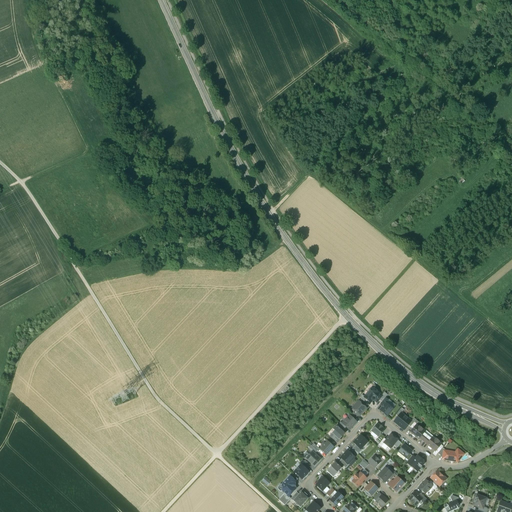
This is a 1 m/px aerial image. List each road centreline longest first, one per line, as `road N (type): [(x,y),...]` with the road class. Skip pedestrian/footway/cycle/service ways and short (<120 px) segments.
road 1 (tertiary): [(160,0),(246,177),(345,316),(414,379),(504,428)]
road 2 (track): [(0,162),(26,188),(157,398),(279,511)]
road 3 (track): [(511,339),(309,173),(268,213)]
road 4 (track): [(162,511),(345,316)]
road 5 (track): [(73,262),(150,225),(91,150),(20,181)]
road 6 (residential): [(432,462),(381,419),(368,418),(309,482),(333,511)]
road 7 (track): [(0,416),(18,355),(81,299),(70,282),(76,268)]
road 8 (track): [(91,150),(36,42),(29,0)]
road 9 (track): [(309,173),(400,72)]
